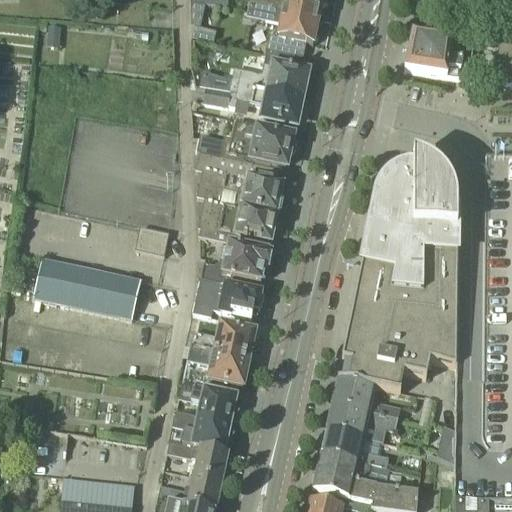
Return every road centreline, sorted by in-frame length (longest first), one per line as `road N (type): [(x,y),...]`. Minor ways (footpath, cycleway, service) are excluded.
road 1 (residential): [(140,511),(187,257),(180,0)]
road 2 (tertiary): [(273,441),(355,112)]
road 3 (residential): [(467,290),(465,154),(446,135),(355,112)]
